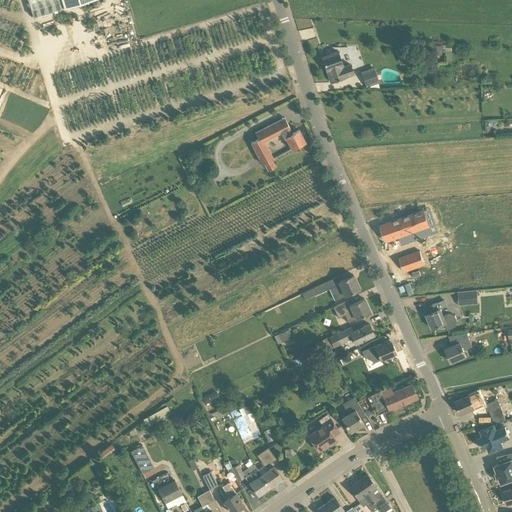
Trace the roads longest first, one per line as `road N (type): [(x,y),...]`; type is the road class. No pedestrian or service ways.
road 1 (residential): [(443,414),(291,50)]
road 2 (track): [(21,0),(55,111),(171,349)]
road 3 (residential): [(275,511),(339,465),(443,414)]
